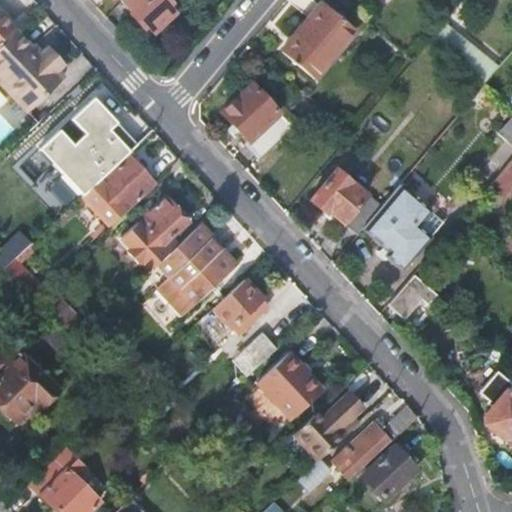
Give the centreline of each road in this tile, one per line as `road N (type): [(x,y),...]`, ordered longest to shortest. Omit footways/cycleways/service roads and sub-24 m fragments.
road 1 (residential): [(477,511),(444,418),(162,109)]
road 2 (residential): [(162,109),(62,0)]
road 3 (residential): [(162,109),(257,0)]
